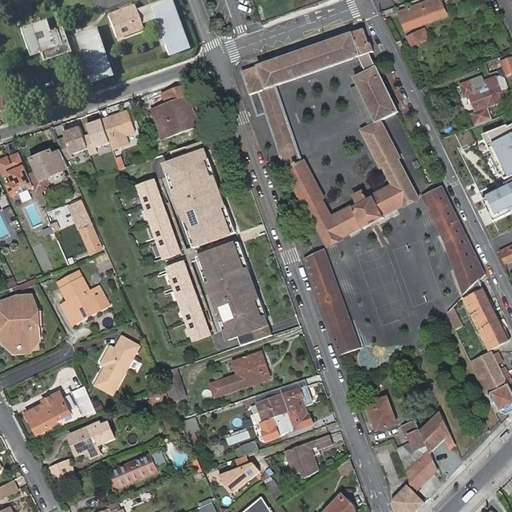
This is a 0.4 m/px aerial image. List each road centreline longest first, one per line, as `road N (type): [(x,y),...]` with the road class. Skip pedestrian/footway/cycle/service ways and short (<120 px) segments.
road 1 (residential): [(216,58),(384,511)]
road 2 (residential): [(511,298),(368,7)]
road 3 (residential): [(0,134),(216,58)]
road 4 (residential): [(216,58),(368,7)]
